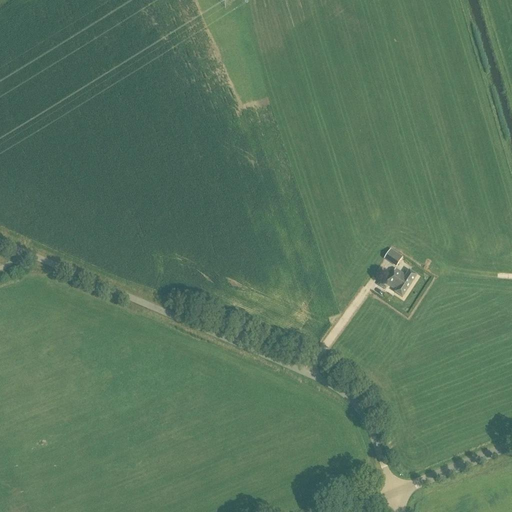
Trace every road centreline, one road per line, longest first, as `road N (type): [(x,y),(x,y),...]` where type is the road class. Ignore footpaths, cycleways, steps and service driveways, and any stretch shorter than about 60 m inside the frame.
road 1 (unclassified): [(393,494),(358,406),(328,382),(0,241)]
road 2 (unclassified): [(393,494),(511,447)]
